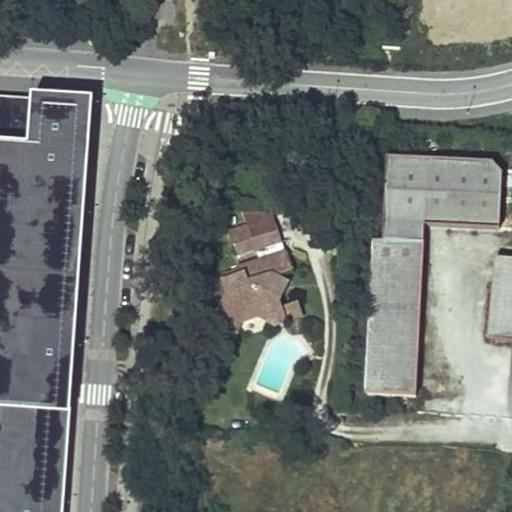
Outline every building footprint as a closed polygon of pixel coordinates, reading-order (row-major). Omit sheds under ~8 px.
[(0,511),(67,511),(96,105),(0,98),(0,511)] [(392,157),(388,219),(427,222),(503,228),(507,174),(497,164),(392,157)] [(387,240),(375,240),(367,393),(416,396),(427,222),(388,219),(387,240)] [(249,227),(228,233),(235,255),(256,249),(259,259),(285,251),(281,233),(253,241),(249,227)] [(230,302),(222,330),(242,337),(247,322),(262,318),(279,326),(292,322),(288,312),(278,280),(295,275),(288,256),(240,272),(242,279),(225,284),(230,302)] [(511,265),(497,264),(490,342),(511,343),(511,265)] [(303,307),(288,312),(292,322),(306,318),(303,307)] [(421,379),(421,392),(448,394),(449,381),(421,379)] [(200,407),(201,385),(189,384),(188,406),(200,407)] [(449,511),(451,470),(391,467),(389,511),(449,511)]
